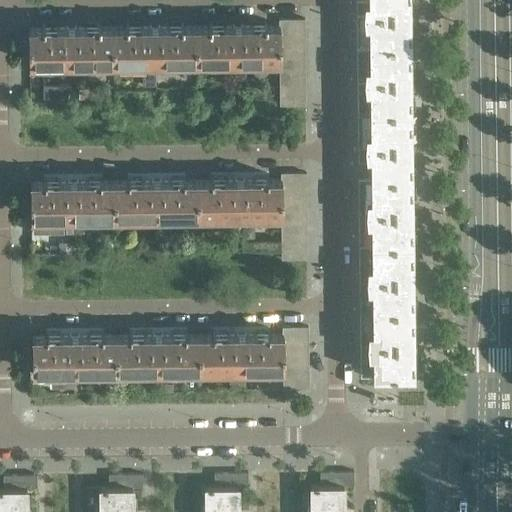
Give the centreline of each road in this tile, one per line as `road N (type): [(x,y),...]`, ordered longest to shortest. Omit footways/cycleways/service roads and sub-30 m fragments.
road 1 (secondary): [(470,0),(469,432)]
road 2 (residential): [(340,434),(0,439)]
road 3 (residential): [(336,153),(0,156)]
road 4 (residential): [(3,309),(338,307)]
road 5 (residential): [(0,2),(176,0)]
road 6 (residential): [(338,307),(336,153)]
road 7 (residential): [(336,153),(334,0)]
road 8 (residential): [(340,434),(338,307)]
